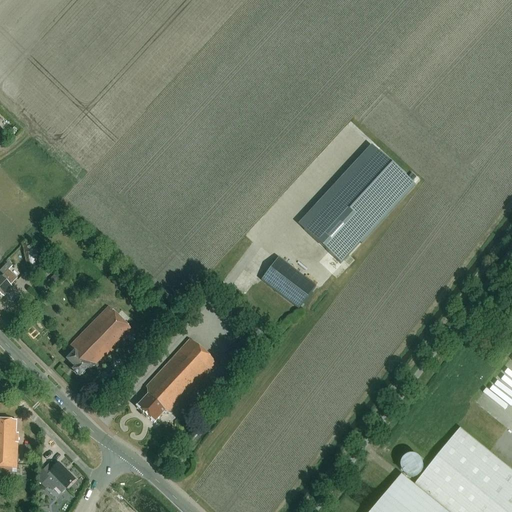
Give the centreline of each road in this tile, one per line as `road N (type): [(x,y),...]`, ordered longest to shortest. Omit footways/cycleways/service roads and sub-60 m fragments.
road 1 (unclassified): [(316,511),(511,252)]
road 2 (tertiary): [(121,452),(0,338)]
